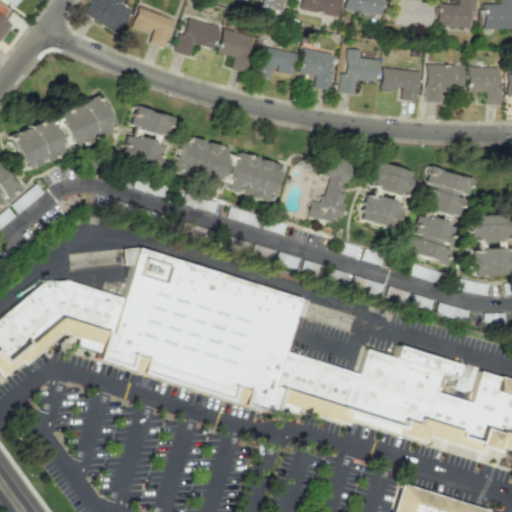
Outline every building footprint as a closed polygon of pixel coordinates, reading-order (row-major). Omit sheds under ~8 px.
[(115,33),(128,8),(119,4),(121,0),(87,0),(80,15),(115,33)] [(260,0),(259,6),(283,12),(285,0),(260,0)] [(298,0),(296,10),(334,16),(336,0),(298,0)] [(341,0),(340,9),(378,15),(380,0),(341,0)] [(429,3),(407,2),(407,0),(390,0),(390,24),(428,25),(429,3)] [(434,3),(433,26),(469,28),(470,9),(471,10),(471,0),(454,0),(455,4),(434,3)] [(511,0),(497,0),(497,3),(479,3),(480,29),(511,28),(511,8),(511,0)] [(171,19),(135,7),(128,28),(147,34),(144,42),(161,48),(171,19)] [(0,34),(8,24),(0,17),(0,34)] [(189,43),(210,48),(216,26),(180,17),(171,52),(186,56),(189,43)] [(213,52),(230,56),(227,68),(242,72),(251,37),(219,29),(213,52)] [(292,51),(256,47),(252,76),(267,78),(268,71),(289,73),(292,51)] [(328,53),(298,48),(294,73),(311,76),(310,87),(326,90),(329,73),(325,73),(328,53)] [(335,93),(351,94),(352,80),(373,82),(375,59),(356,57),(357,50),(343,48),(341,73),(336,73),(335,93)] [(421,102),(437,102),(437,89),(459,90),(460,64),(422,63),(421,102)] [(498,104),(497,85),(494,85),(494,66),(463,67),(464,92),(481,92),(481,104),(498,104)] [(413,101),(416,71),(378,67),(376,88),(397,90),(396,100),(413,101)] [(511,73),(503,73),(503,96),(511,95),(511,73)] [(53,111),(61,135),(56,137),(60,150),(111,131),(97,95),(53,111)] [(116,155),(155,164),(159,146),(160,146),(167,115),(129,107),(124,130),(122,130),(116,155)] [(4,134),(19,171),(61,154),(46,117),(4,134)] [(171,175),(212,185),(212,182),(222,184),(225,173),(219,171),(225,147),(181,136),(171,175)] [(267,200),(275,162),(231,153),(223,191),(267,200)] [(304,215),(335,223),(342,193),(339,193),(346,166),(323,160),(319,175),(325,177),(318,203),(308,200),(304,215)] [(354,219),(392,230),(409,171),(372,161),(364,187),(370,188),(367,197),(361,195),(354,219)] [(420,182),(430,184),(429,190),(420,188),(415,208),(454,218),(459,196),(463,197),(468,178),(424,167),(420,182)] [(15,189),(0,171),(0,195),(3,199),(15,189)] [(450,223),(409,214),(401,254),(442,263),(450,223)] [(498,241),(498,239),(505,239),(505,214),(466,215),(466,242),(498,241)] [(98,331),(90,358),(268,416),(272,402),(276,387),(269,385),(280,350),(292,314),(299,316),(304,300),(134,246),(119,248),(121,264),(129,263),(118,296),(106,333),(98,331)] [(507,247),(468,249),(469,276),(508,274),(507,247)] [(0,313),(0,374),(18,359),(21,363),(57,333),(75,338),(72,345),(92,351),(98,331),(106,333),(118,296),(62,280),(38,282),(0,313)] [(272,402),(344,424),(346,419),(422,443),(425,435),(477,451),(478,448),(490,452),(492,445),(511,451),(511,381),(477,370),(467,402),(431,391),(437,373),(452,378),(456,364),(395,345),(391,357),(363,349),(355,374),(280,350),(269,385),(276,387),(272,402)] [(387,511),(397,482),(484,509),(483,511),(387,511)]
